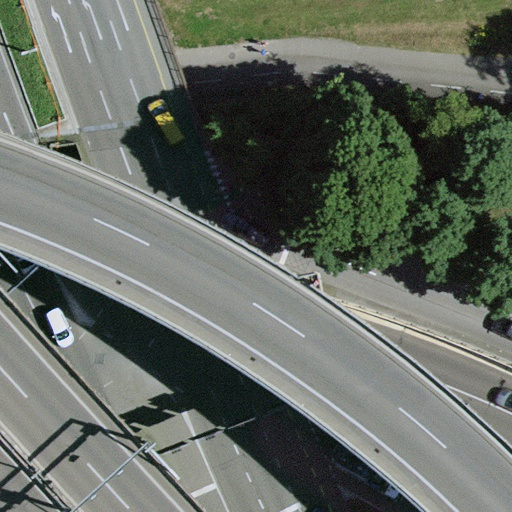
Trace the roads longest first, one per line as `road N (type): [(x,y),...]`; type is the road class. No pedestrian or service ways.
road 1 (motorway): [(508,511),(426,430),(295,331),(127,233),(0,182)]
road 2 (secondary): [(511,414),(437,379),(278,325),(73,285),(0,281)]
road 3 (secondary): [(511,328),(151,176)]
road 4 (secondary): [(23,265),(236,404)]
road 5 (primary): [(236,404),(151,176)]
road 6 (secondary): [(236,404),(434,511)]
road 7 (motorway): [(131,511),(0,362)]
road 8 (primary): [(151,176),(86,0)]
road 9 (residential): [(236,404),(82,406)]
road 10 (primary): [(23,265),(82,406)]
